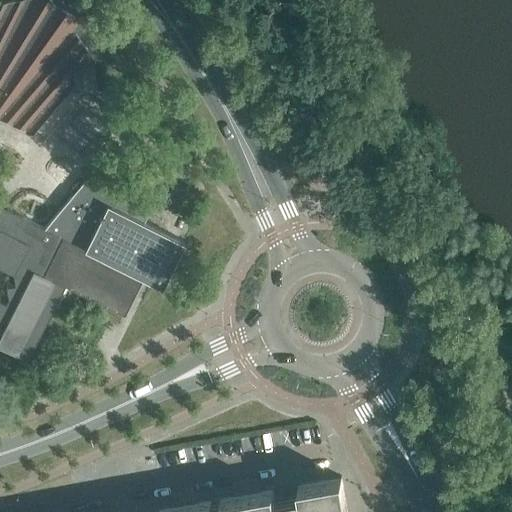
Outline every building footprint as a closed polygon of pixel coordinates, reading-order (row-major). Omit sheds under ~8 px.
[(0,0),(0,114),(16,123),(32,131),(94,58),(74,30),(86,16),(53,0),(0,0)] [(0,158),(0,178),(2,179),(10,164),(0,158)] [(0,346),(27,360),(65,285),(124,315),(143,277),(161,286),(184,240),(144,220),(151,206),(88,174),(44,227),(0,204),(0,346)] [(298,484),(302,505),(303,511),(337,511),(348,510),(342,476),(298,484)] [(275,497),(274,489),(246,494),(249,511),(282,511),(282,509),(277,510),(275,497)] [(300,493),(275,497),(277,510),(282,509),(302,505),(300,493)] [(249,511),(246,494),(185,504),(186,511),(249,511)]
